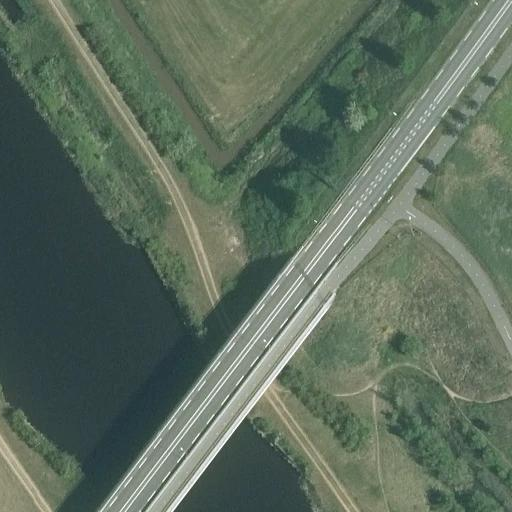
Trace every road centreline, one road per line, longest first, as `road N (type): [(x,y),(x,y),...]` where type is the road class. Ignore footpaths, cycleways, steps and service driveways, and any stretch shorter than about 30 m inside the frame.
road 1 (tertiary): [(122,511),(504,0)]
road 2 (track): [(276,393),(203,290),(189,213),(55,0)]
road 3 (track): [(360,511),(276,393)]
